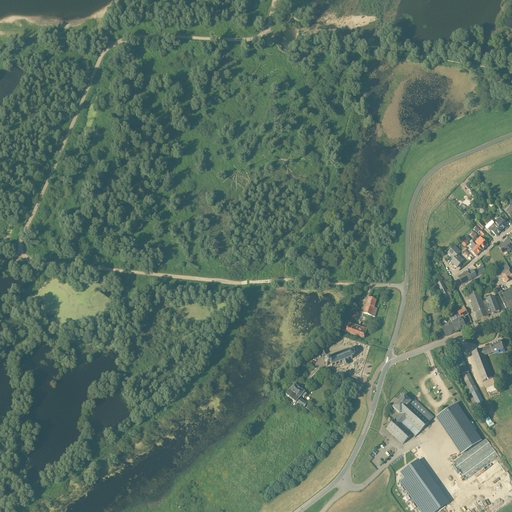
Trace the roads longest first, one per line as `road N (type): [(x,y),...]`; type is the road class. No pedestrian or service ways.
road 1 (track): [(23,261),(21,238),(107,45),(134,36),(261,34)]
road 2 (track): [(23,261),(285,280)]
road 3 (unclassified): [(405,286),(407,228),(422,181),(443,162),(511,133)]
road 4 (tertiary): [(297,511),(352,457),(390,361)]
